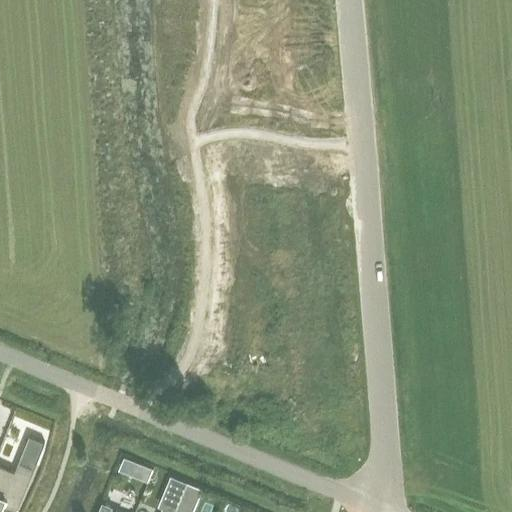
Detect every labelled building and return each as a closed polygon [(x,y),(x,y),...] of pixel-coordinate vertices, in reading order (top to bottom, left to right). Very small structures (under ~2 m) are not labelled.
[(25,445),(19,459),(35,466),(41,451),(41,450),(38,448),(41,441),(44,442),(45,441),(29,435),(25,445)] [(0,463),(0,509),(4,501),(18,506),(35,466),(19,459),(15,469),(0,463)] [(140,462),(135,475),(148,480),(153,468),(140,462)] [(164,506),(161,511),(174,511),(175,510),(186,481),(172,475),(160,504),(164,506)] [(123,511),(111,507),(112,505),(102,501),(97,511),(123,511)]
